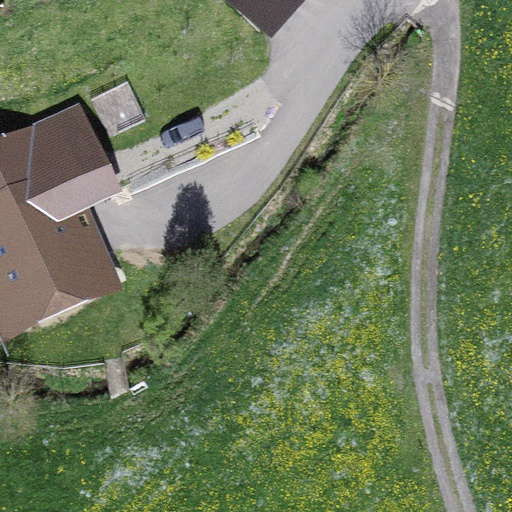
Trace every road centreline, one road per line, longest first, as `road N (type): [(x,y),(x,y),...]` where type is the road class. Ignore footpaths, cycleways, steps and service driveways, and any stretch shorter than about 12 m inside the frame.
road 1 (track): [(459,511),(437,434),(423,322),(446,0)]
road 2 (track): [(382,0),(252,196),(172,248)]
